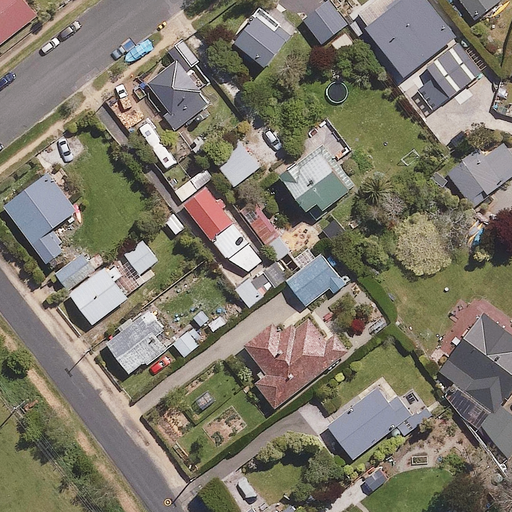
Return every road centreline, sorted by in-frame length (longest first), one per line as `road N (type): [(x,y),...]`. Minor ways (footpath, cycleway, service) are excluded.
road 1 (residential): [(0,282),(168,511)]
road 2 (residential): [(147,0),(0,114)]
